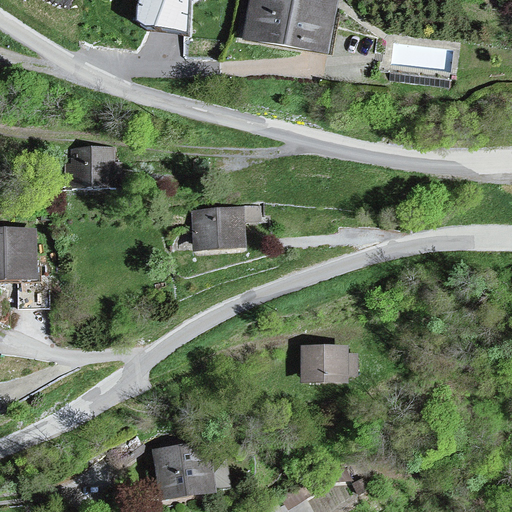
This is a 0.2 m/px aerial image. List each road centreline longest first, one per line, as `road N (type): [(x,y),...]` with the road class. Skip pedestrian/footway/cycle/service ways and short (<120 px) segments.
road 1 (residential): [(511,237),(384,251),(231,306),(71,413),(0,446)]
road 2 (residential): [(0,19),(122,89),(253,127),(404,158),(511,162)]
